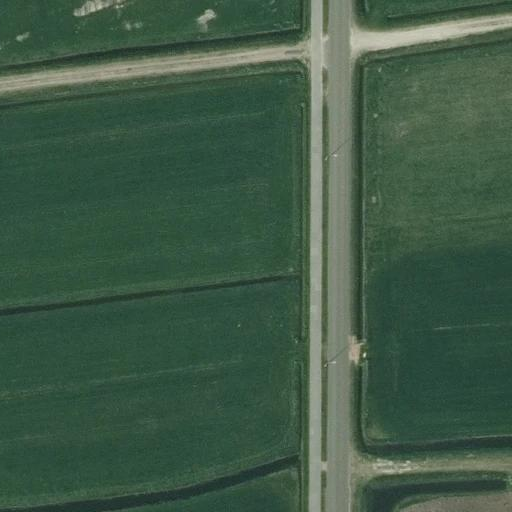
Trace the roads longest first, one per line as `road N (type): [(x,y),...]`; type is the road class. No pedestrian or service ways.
road 1 (track): [(0,90),(511,23)]
road 2 (tertiary): [(336,511),(340,0)]
road 3 (track): [(511,460),(337,470)]
